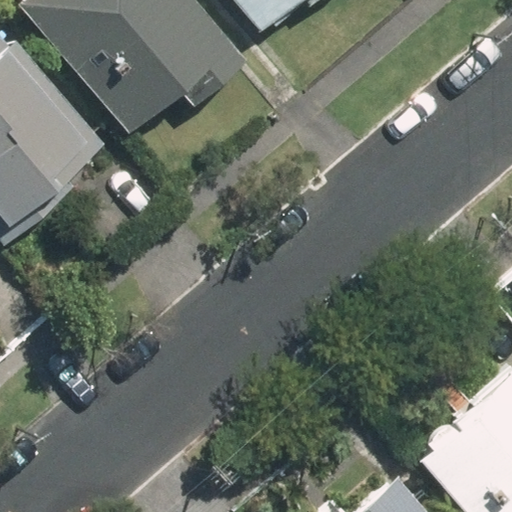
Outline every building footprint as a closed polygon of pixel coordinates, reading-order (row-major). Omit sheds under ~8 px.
[(225,63),(167,0),(0,0),(0,13),(112,137),(158,95),(173,110),(225,63)] [(296,0),(208,0),(240,35),(279,0),(295,0),(296,1),(296,0)] [(84,149),(0,57),(0,236),(55,186),(49,181),(84,149)] [(511,511),(511,381),(492,359),(388,453),(441,511),(511,511)] [(398,511),(368,479),(332,511),(398,511)]
